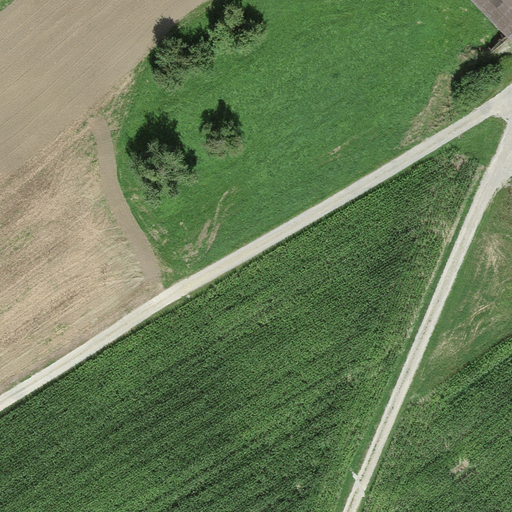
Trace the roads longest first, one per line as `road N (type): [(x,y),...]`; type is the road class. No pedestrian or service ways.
road 1 (track): [(0,398),(194,271),(511,99)]
road 2 (track): [(511,125),(349,511)]
